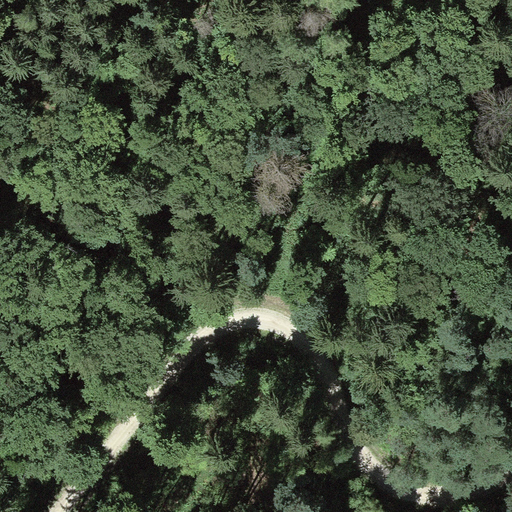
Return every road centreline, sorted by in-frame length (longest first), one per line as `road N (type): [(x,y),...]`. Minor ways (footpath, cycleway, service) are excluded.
road 1 (track): [(357,456),(308,342),(293,327),(248,314),(201,334),(177,356),(57,511)]
road 2 (track): [(511,474),(436,497),(382,479),(357,456)]
